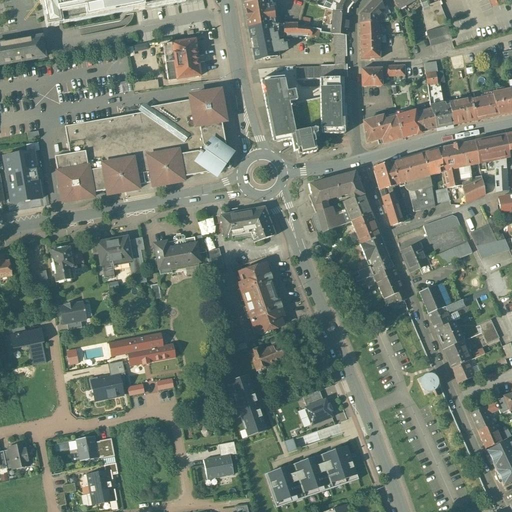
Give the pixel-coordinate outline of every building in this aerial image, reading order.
[(48,0),(49,2),(46,2),(47,6),(44,7),(47,25),(150,5),(151,8),(186,2),(185,0),(48,0)] [(321,0),(319,6),(329,9),(332,3),(322,0),(321,0)] [(329,9),(332,10),(347,16),(348,11),(353,4),(347,0),(334,0),(332,3),(329,9)] [(384,13),(377,0),(373,0),(359,14),(359,24),(377,23),(377,17),(384,13)] [(413,0),(391,0),(397,9),(413,0)] [(244,3),(248,28),(263,25),(277,24),(274,1),(244,3)] [(429,9),(422,11),(426,31),(446,23),(438,1),(427,5),(429,9)] [(347,16),(332,10),(331,30),(331,34),(340,34),(347,35),(347,16)] [(377,17),(377,23),(388,22),(384,13),(377,17)] [(300,17),(298,25),(308,27),(309,23),(309,19),(300,17)] [(377,23),(359,24),(359,37),(379,36),(377,23)] [(263,25),(248,28),(255,61),(277,57),(276,53),(286,50),(285,45),(282,45),(281,42),(277,42),(276,38),(283,36),(311,36),(312,28),(308,27),(298,25),(296,25),(296,24),(277,24),(263,25)] [(447,27),(426,33),(429,45),(451,39),(447,27)] [(0,44),(0,64),(44,57),(40,37),(39,37),(38,35),(32,36),(32,39),(0,44)] [(379,36),(359,37),(360,59),(379,59),(379,36)] [(189,41),(162,44),(167,81),(195,77),(197,77),(198,77),(200,75),(200,73),(199,71),(198,71),(194,44),(195,43),(195,41),(194,40),(192,39),(190,40),(189,41)] [(135,50),(149,48),(148,42),(133,45),(135,50)] [(490,49),(483,50),(485,62),(492,61),(490,49)] [(511,50),(502,52),(504,63),(511,61),(511,50)] [(460,56),(454,58),(456,70),(462,68),(460,56)] [(425,74),(435,72),(437,72),(435,62),(423,64),(425,74)] [(320,65),(294,66),(295,79),(321,78),(320,65)] [(320,65),(321,78),(347,77),(346,65),(320,65)] [(403,66),(383,67),(384,77),(402,76),(402,79),(404,79),(403,66)] [(380,69),(360,69),(361,87),(384,86),(383,80),(381,80),(380,69)] [(437,85),(437,84),(435,72),(425,74),(427,87),(437,85)] [(283,77),(259,79),(271,139),(276,139),(276,142),(290,139),(293,152),(297,152),(298,156),(316,152),(312,135),(320,133),(319,98),(296,103),(294,90),(293,90),(293,91),(289,92),(289,94),(286,94),(283,77)] [(319,79),(319,98),(320,133),(320,135),(344,134),(344,128),(346,128),(345,104),(343,104),(342,78),(319,79)] [(157,80),(132,83),(133,91),(158,88),(157,80)] [(427,87),(429,106),(438,104),(437,98),(442,97),(439,84),(437,84),(437,85),(427,87)] [(511,113),(511,104),(510,93),(509,89),(504,90),(504,91),(491,93),(496,116),(511,113)] [(193,100),(199,132),(68,155),(53,157),(61,204),(76,202),(94,199),(93,194),(105,192),(106,196),(118,194),(117,190),(127,188),(128,192),(138,190),(137,185),(151,183),(152,187),(162,186),(161,181),(172,179),(173,183),(182,181),(182,177),(211,172),(219,171),(226,170),(228,169),(228,167),(227,160),(224,143),(220,118),(224,118),(220,94),(216,95),(215,92),(193,95),(193,100)] [(496,116),(491,93),(479,96),(480,99),(470,100),(474,121),(496,116)] [(474,121),(470,100),(470,99),(448,104),(449,105),(453,125),(474,121)] [(64,127),(68,155),(199,132),(193,100),(149,108),(152,111),(147,118),(141,114),(64,127)] [(453,125),(449,105),(445,106),(444,103),(438,104),(429,106),(430,109),(435,129),(453,125)] [(435,129),(430,109),(414,114),(420,133),(435,129)] [(420,133),(414,114),(414,112),(395,117),(401,138),(420,133)] [(382,117),(375,119),(377,127),(378,127),(378,122),(383,121),(382,117)] [(401,138),(395,117),(383,121),(378,122),(378,127),(381,139),(382,144),(401,138)] [(366,143),(381,139),(378,127),(377,127),(375,119),(362,123),(366,143)] [(505,135),(473,142),(478,163),(495,160),(505,158),(509,157),(508,150),(505,135)] [(473,142),(439,148),(443,171),(459,167),(469,165),(478,163),(473,142)] [(439,148),(422,154),(429,176),(443,172),(443,171),(439,148)] [(422,154),(391,162),(398,185),(404,184),(405,187),(406,190),(408,192),(411,193),(414,192),(415,191),(431,186),(430,182),(429,176),(422,154)] [(505,158),(495,160),(496,169),(496,170),(506,169),(505,158)] [(391,162),(372,167),(390,226),(402,223),(395,201),(394,201),(390,188),(398,185),(391,162)] [(459,167),(461,180),(472,178),(469,165),(459,167)] [(443,171),(443,172),(446,188),(461,185),(461,180),(459,167),(443,171)] [(496,170),(496,169),(494,169),(495,193),(507,191),(506,169),(496,170)] [(354,173),(333,179),(338,197),(347,194),(349,200),(362,195),(354,173)] [(12,184),(15,199),(38,195),(35,174),(25,176),(26,181),(12,184)] [(474,183),(462,188),(465,203),(484,195),(481,176),(473,178),(474,183)] [(333,179),(308,186),(311,194),(307,196),(314,213),(327,209),(325,204),(327,200),(338,197),(333,179)] [(415,191),(414,192),(416,199),(420,210),(420,211),(434,207),(431,186),(415,191)] [(449,200),(446,188),(435,190),(437,203),(449,200)] [(362,195),(349,200),(343,202),(347,212),(350,222),(360,218),(370,215),(362,195)] [(511,195),(497,198),(501,215),(511,213),(511,195)] [(414,213),(420,210),(416,199),(410,201),(414,213)] [(263,208),(220,216),(223,237),(249,233),(255,245),(261,243),(260,240),(274,236),(263,208)] [(325,232),(350,222),(347,212),(321,222),(325,232)] [(360,218),(350,222),(359,245),(379,237),(370,215),(360,218)] [(451,216),(423,226),(427,236),(458,225),(455,218),(451,216)] [(489,227),(476,232),(481,245),(496,242),(489,227)] [(470,235),(475,247),(481,245),(476,232),(470,235)] [(167,251),(155,253),(158,267),(161,267),(162,275),(171,273),(170,268),(199,262),(197,254),(196,245),(193,245),(192,239),(184,240),(183,238),(181,236),(173,238),(171,239),(172,243),(165,244),(167,251)] [(192,237),(192,239),(193,245),(196,245),(197,254),(205,252),(200,236),(192,237)] [(97,243),(99,254),(101,266),(111,264),(129,261),(130,260),(126,241),(126,237),(117,239),(118,240),(97,243)] [(379,237),(359,245),(365,260),(384,252),(379,237)] [(130,260),(129,261),(133,285),(146,282),(140,251),(143,250),(141,238),(126,241),(130,260)] [(481,245),(475,247),(480,260),(508,250),(504,240),(496,242),(481,245)] [(97,243),(97,242),(90,243),(92,255),(99,254),(97,243)] [(153,246),(155,253),(167,251),(165,244),(153,246)] [(418,244),(400,252),(409,273),(419,270),(421,275),(431,271),(429,265),(427,265),(418,244)] [(467,244),(452,250),(456,260),(471,253),(467,244)] [(70,246),(50,250),(56,283),(72,280),(69,269),(74,268),(74,265),(71,252),(70,246)] [(217,249),(205,252),(210,271),(223,267),(217,249)] [(80,250),(71,252),(74,265),(82,263),(80,250)] [(452,250),(436,257),(440,267),(456,260),(452,250)] [(385,253),(369,259),(376,274),(391,268),(385,253)] [(2,256),(0,256),(0,278),(11,276),(7,256),(3,257),(2,256)] [(111,264),(101,266),(103,279),(114,277),(111,264)] [(239,276),(242,282),(238,286),(254,332),(258,334),(279,327),(281,322),(279,317),(282,312),(280,308),(281,308),(279,302),(278,302),(270,280),(272,280),(269,273),(268,273),(266,267),(261,265),(241,271),(239,276)] [(242,282),(239,276),(236,277),(232,268),(211,276),(234,347),(257,339),(254,332),(238,286),(242,282)] [(366,279),(373,276),(370,268),(363,272),(366,279)] [(391,268),(376,274),(373,276),(375,280),(378,288),(396,279),(391,268)] [(34,271),(36,283),(48,281),(46,269),(34,271)] [(375,280),(373,276),(366,279),(359,282),(361,285),(375,280)] [(405,300),(396,279),(378,288),(386,307),(390,306),(390,307),(403,301),(405,300)] [(442,283),(418,293),(427,314),(443,307),(451,304),(442,283)] [(157,284),(149,285),(152,299),(159,298),(157,284)] [(460,300),(451,304),(443,307),(446,314),(448,313),(449,315),(464,308),(461,300),(460,301),(460,300)] [(403,301),(390,307),(393,312),(406,306),(403,301)] [(61,308),(59,308),(62,324),(66,324),(80,321),(85,320),(81,303),(74,305),(74,304),(60,307),(61,308)] [(443,307),(427,314),(434,330),(450,323),(446,314),(443,307)] [(479,325),(482,332),(494,327),(490,320),(479,325)] [(80,321),(66,324),(67,330),(81,328),(80,321)] [(453,322),(450,323),(434,330),(442,350),(462,341),(453,322)] [(482,332),(481,333),(486,344),(499,338),(494,327),(482,332)] [(41,329),(6,337),(9,350),(28,346),(42,343),(44,343),(41,329)] [(127,354),(130,367),(175,358),(173,345),(163,346),(161,334),(108,344),(111,357),(127,354)] [(462,341),(442,350),(450,369),(467,361),(470,360),(462,341)] [(42,343),(28,346),(32,365),(46,363),(42,343)] [(260,348),(248,352),(256,371),(267,366),(267,365),(286,357),(280,344),(261,351),(260,348)] [(482,349),(471,353),(474,358),(484,354),(482,349)] [(75,350),(66,352),(69,365),(78,364),(75,350)] [(467,361),(450,369),(457,383),(473,376),(472,373),(467,361)] [(433,372),(417,379),(424,395),(432,391),(435,397),(438,396),(435,390),(440,388),(433,372)] [(118,375),(91,381),(95,400),(105,398),(105,399),(123,395),(118,375)] [(248,375),(238,379),(240,384),(230,387),(247,437),(267,431),(248,375)] [(171,379),(157,382),(158,390),(173,388),(171,379)] [(142,385),(127,388),(129,396),(144,393),(142,385)] [(306,408),(323,401),(319,391),(302,398),(306,408)] [(511,392),(502,396),(503,397),(505,402),(508,410),(509,411),(511,410),(511,392)] [(498,401),(495,403),(496,405),(505,402),(503,397),(497,400),(498,401)] [(306,408),(304,408),(311,426),(332,418),(329,412),(331,412),(329,405),(327,406),(325,400),(323,401),(306,408)] [(496,405),(498,410),(499,414),(508,410),(505,402),(496,405)] [(495,403),(483,408),(486,415),(498,410),(496,405),(495,403)] [(483,408),(470,414),(477,431),(491,424),(486,415),(483,408)] [(492,424),(491,424),(477,431),(485,449),(500,441),(492,424)] [(504,442),(508,440),(511,438),(507,429),(500,432),(504,442)] [(94,436),(75,440),(75,441),(79,461),(79,462),(98,458),(102,458),(99,442),(95,443),(94,437),(94,436)] [(294,438),(285,440),(288,451),(297,449),(294,438)] [(99,441),(99,442),(102,458),(102,459),(114,457),(110,439),(99,441)] [(511,481),(511,448),(508,440),(504,442),(485,451),(502,486),(511,481)] [(218,445),(220,457),(229,455),(229,456),(236,454),(233,442),(218,445)] [(24,444),(8,448),(9,450),(12,468),(13,469),(28,466),(24,444)] [(348,447),(265,475),(275,508),(359,481),(348,447)] [(12,468),(9,450),(3,451),(6,469),(12,468)] [(220,457),(202,460),(206,480),(233,475),(229,456),(229,455),(220,457)] [(109,471),(86,475),(89,490),(112,486),(109,471)] [(74,483),(62,486),(63,493),(56,494),(58,506),(66,505),(64,494),(76,491),(74,483)] [(112,486),(89,490),(92,505),(115,501),(112,486)]
